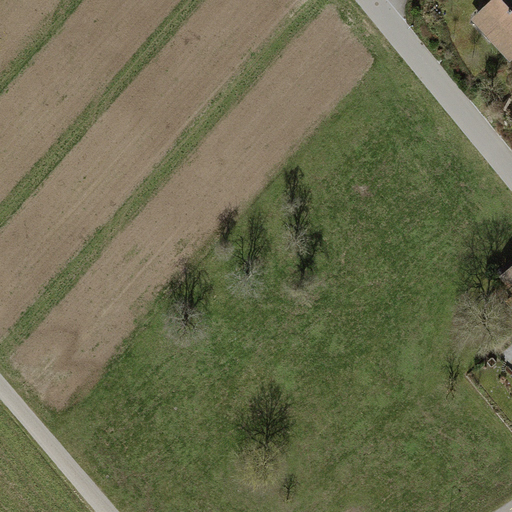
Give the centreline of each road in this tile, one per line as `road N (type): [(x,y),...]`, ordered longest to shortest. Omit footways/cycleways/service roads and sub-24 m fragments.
road 1 (residential): [(511,167),(376,0)]
road 2 (track): [(0,389),(107,511)]
